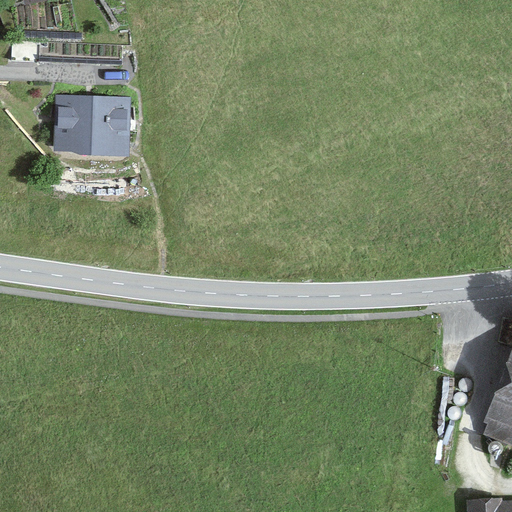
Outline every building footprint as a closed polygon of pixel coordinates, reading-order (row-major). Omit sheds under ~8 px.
[(41,0),(43,9),(81,0),(41,0)] [(136,50),(48,45),(47,58),(135,63),(136,50)] [(77,159),(152,159),(152,101),(77,101),(77,159)] [(511,442),(511,337),(495,331),(459,421),(511,442)] [(485,505),(485,498),(440,498),(440,511),(503,511),(504,505),(485,505)]
